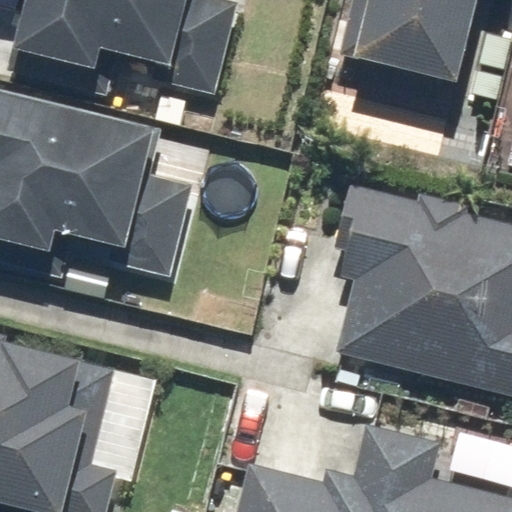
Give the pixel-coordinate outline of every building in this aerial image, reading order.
[(36,5),(20,69),(117,93),(129,44),(170,54),(165,76),(226,91),(249,2),(240,0),(46,0),(45,7),(36,5)] [(362,0),(350,52),(375,58),(377,51),(479,77),(498,0),(362,0)] [(0,190),(0,258),(73,277),(85,227),(126,238),(121,259),(182,274),(205,185),(164,175),(176,126),(0,82),(0,165),(6,167),(0,190)] [(367,277),(349,350),(511,390),(511,218),(480,211),(481,203),(433,191),(431,199),(366,183),(350,245),(362,248),(355,274),(367,277)] [(0,499),(40,509),(41,503),(78,511),(82,511),(90,481),(99,484),(129,365),(101,359),(103,352),(0,326),(0,499)] [(511,511),(511,492),(443,476),(451,440),(378,422),(366,473),(339,467),(336,480),(261,461),(248,511),(511,511)]
